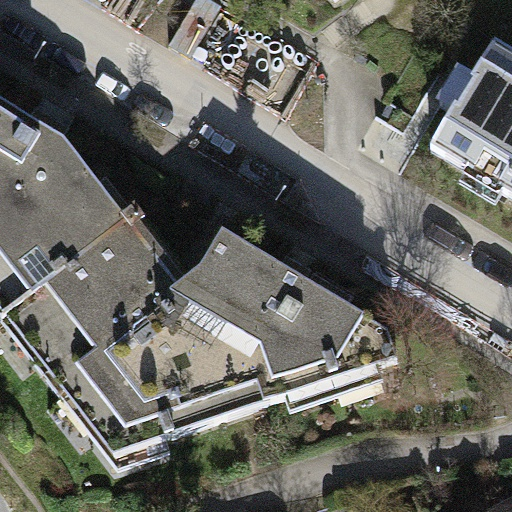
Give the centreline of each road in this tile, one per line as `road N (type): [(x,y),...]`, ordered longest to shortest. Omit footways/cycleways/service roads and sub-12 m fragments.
road 1 (residential): [(4,0),(511,303)]
road 2 (residential): [(210,511),(348,465),(455,455),(511,435)]
